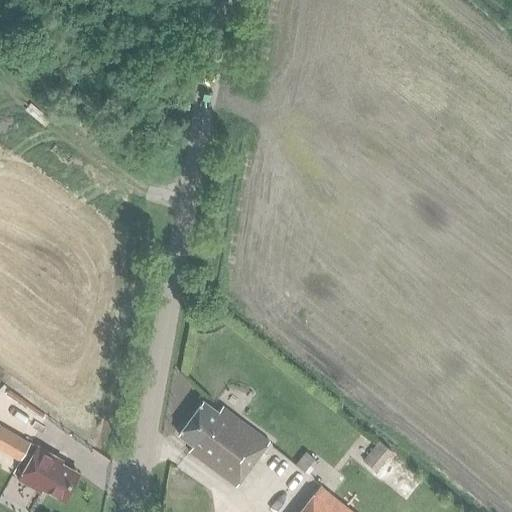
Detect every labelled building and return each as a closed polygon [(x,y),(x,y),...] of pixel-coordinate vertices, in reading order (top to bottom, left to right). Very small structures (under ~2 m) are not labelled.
[(192,446),(188,452),(236,488),(270,442),(222,406),(218,412),(203,400),(177,435),(192,446)] [(0,427),(0,451),(18,461),(28,444),(0,427)] [(374,472),(389,452),(375,441),(359,461),(374,472)] [(37,445),(36,446),(18,479),(39,491),(41,487),(58,497),(65,498),(78,476),(72,469),(57,461),(59,458),(37,445)] [(302,453),(292,466),(302,473),(312,460),(302,453)] [(348,511),(316,487),(296,511),(348,511)]
